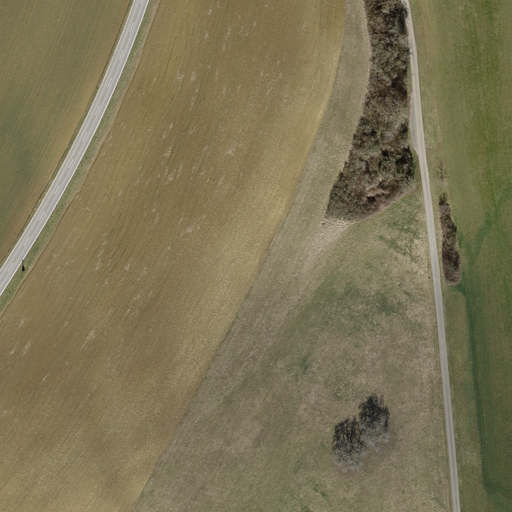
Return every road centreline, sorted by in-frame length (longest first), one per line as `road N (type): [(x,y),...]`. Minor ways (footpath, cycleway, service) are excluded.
road 1 (track): [(458,511),(406,0)]
road 2 (tertiary): [(0,283),(101,109),(143,0)]
